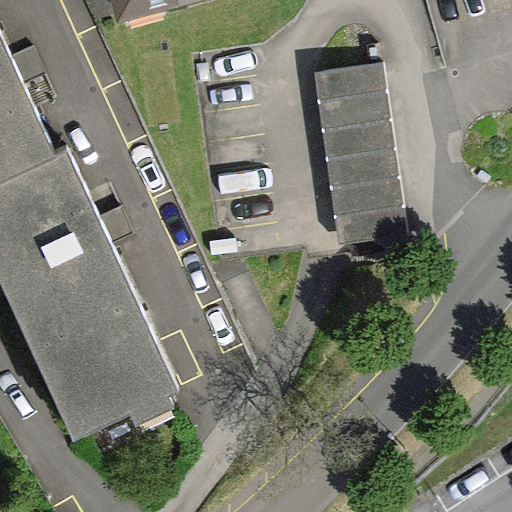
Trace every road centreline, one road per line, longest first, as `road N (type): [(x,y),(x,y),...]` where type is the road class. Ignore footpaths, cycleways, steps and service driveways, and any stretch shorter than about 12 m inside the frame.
road 1 (primary): [(283,511),(443,347),(511,257)]
road 2 (unknown): [(390,0),(482,296)]
